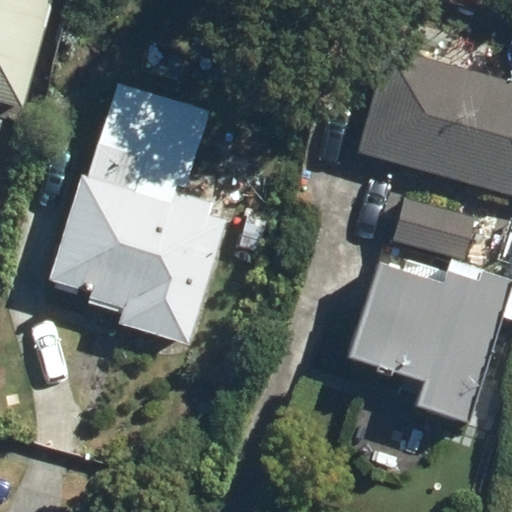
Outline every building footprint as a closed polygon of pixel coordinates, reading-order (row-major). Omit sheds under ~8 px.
[(58,0),(0,0),(0,100),(32,108),(58,0)] [(511,78),(393,46),(364,150),(511,189),(511,78)] [(123,322),(194,345),(236,221),(219,215),(222,204),(189,193),(209,116),(158,104),(148,155),(101,139),(52,289),(126,313),(123,322)] [(0,150),(9,120),(0,117),(0,150)] [(449,272),(380,251),(350,354),(428,377),(421,402),(478,419),(511,304),(511,272),(454,255),(449,272)]
